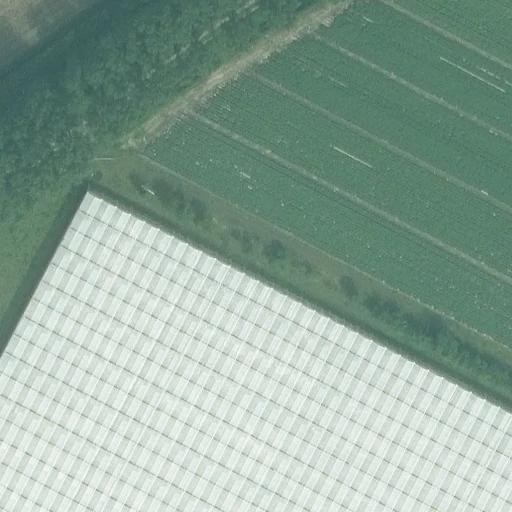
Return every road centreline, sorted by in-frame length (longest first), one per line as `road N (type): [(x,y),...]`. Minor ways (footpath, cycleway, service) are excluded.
road 1 (track): [(511,358),(90,133)]
road 2 (track): [(0,156),(245,0)]
